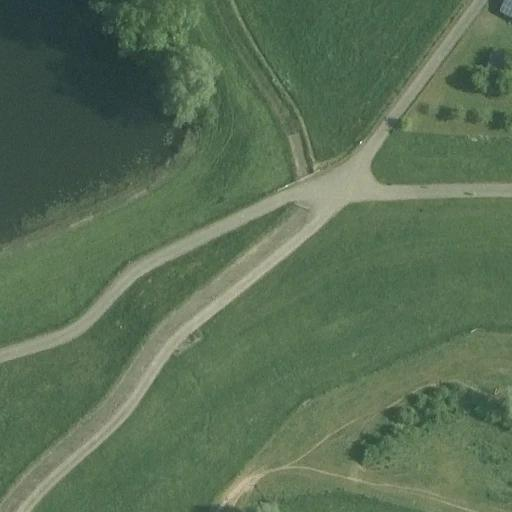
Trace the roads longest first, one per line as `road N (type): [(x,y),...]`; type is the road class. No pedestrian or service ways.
road 1 (track): [(17,511),(51,463),(105,421),(160,346),(270,268),(341,190)]
road 2 (residential): [(341,190),(482,0)]
road 3 (track): [(309,191),(294,115),(223,0)]
